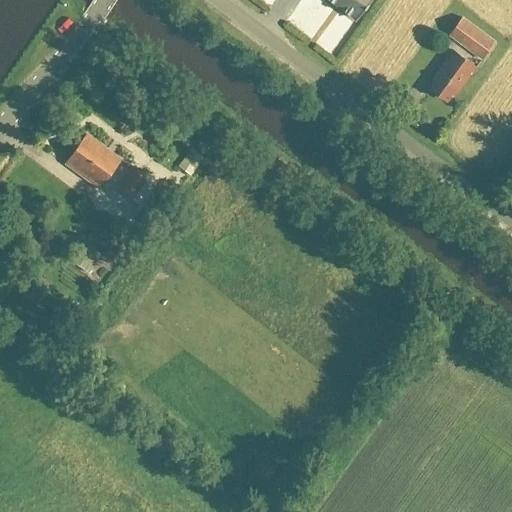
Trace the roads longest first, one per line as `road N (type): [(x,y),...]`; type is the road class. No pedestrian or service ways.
road 1 (unclassified): [(511,221),(221,0)]
road 2 (tertiary): [(0,136),(105,0)]
